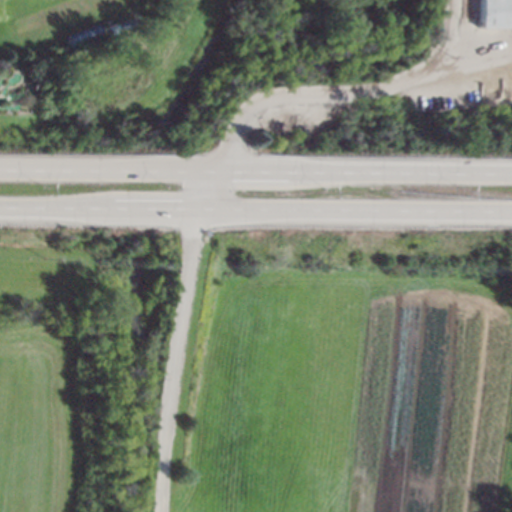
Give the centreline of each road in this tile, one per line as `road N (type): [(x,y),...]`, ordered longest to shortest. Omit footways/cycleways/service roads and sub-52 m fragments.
road 1 (secondary): [(511,172),(0,169)]
road 2 (secondary): [(0,212),(511,215)]
